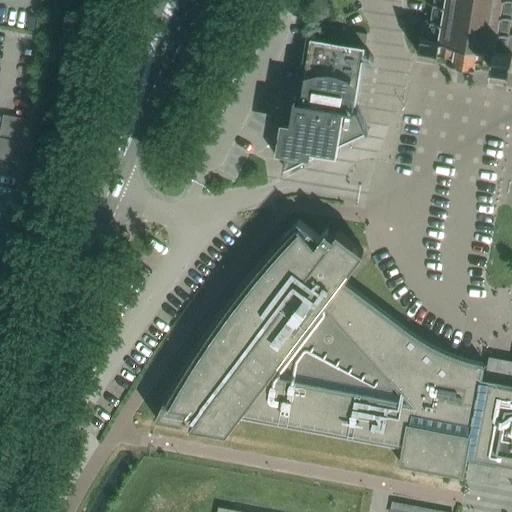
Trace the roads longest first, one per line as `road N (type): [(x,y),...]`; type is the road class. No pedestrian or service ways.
road 1 (secondary): [(23,416),(199,0)]
road 2 (secondary): [(161,0),(72,224),(33,349),(23,416)]
